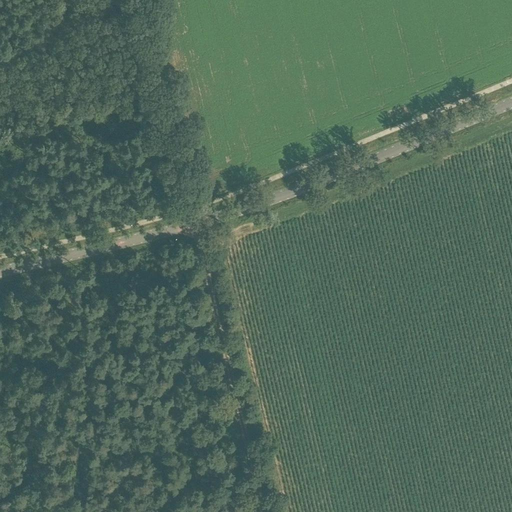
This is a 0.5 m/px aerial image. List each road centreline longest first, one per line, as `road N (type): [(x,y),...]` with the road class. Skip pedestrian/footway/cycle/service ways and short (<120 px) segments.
road 1 (tertiary): [(0,271),(235,211),(511,102)]
road 2 (track): [(192,224),(260,511)]
road 3 (track): [(192,224),(139,0)]
